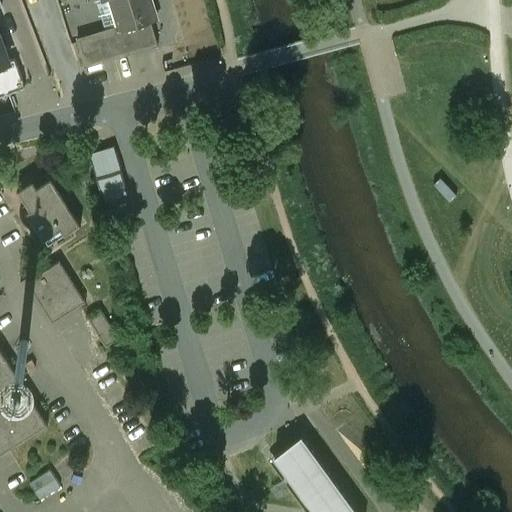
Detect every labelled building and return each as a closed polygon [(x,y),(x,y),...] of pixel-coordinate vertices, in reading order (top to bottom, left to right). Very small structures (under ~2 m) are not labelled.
[(96,0),(97,0),(105,29),(119,25),(120,29),(151,20),(150,17),(156,15),(151,0),(96,0)] [(151,20),(120,29),(128,54),(158,45),(151,20)] [(120,29),(78,42),(85,67),(128,54),(120,29)] [(0,63),(8,61),(0,37),(0,63)] [(8,61),(0,63),(0,68),(8,92),(25,86),(15,59),(8,61)] [(91,154),(104,200),(129,193),(114,147),(91,154)] [(52,175),(38,184),(34,178),(18,188),(30,207),(26,209),(45,237),(62,226),(66,233),(82,222),(52,175)] [(60,257),(27,279),(53,320),(86,299),(60,257)] [(102,307),(89,315),(107,345),(120,336),(102,307)] [(0,449),(48,420),(0,343),(0,449)] [(357,511),(301,435),(275,454),(317,511),(357,511)] [(41,494),(62,483),(53,467),(32,478),(41,494)]
